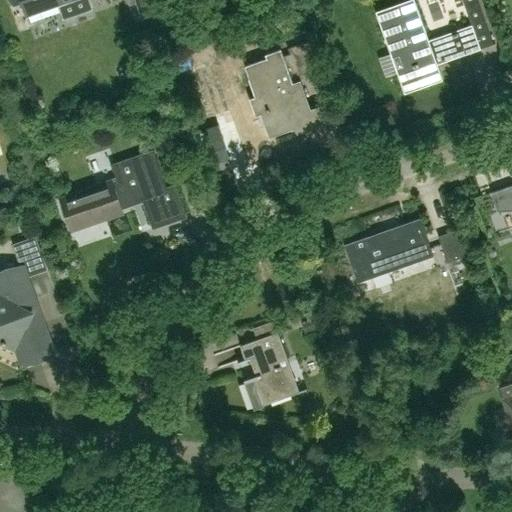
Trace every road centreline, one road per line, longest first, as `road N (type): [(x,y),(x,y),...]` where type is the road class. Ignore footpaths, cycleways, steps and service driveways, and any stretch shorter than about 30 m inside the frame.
road 1 (unclassified): [(117,443),(229,241),(511,134)]
road 2 (unclassified): [(363,511),(330,481),(288,461),(117,443)]
road 3 (unclassified): [(387,511),(417,490),(461,477),(511,480)]
